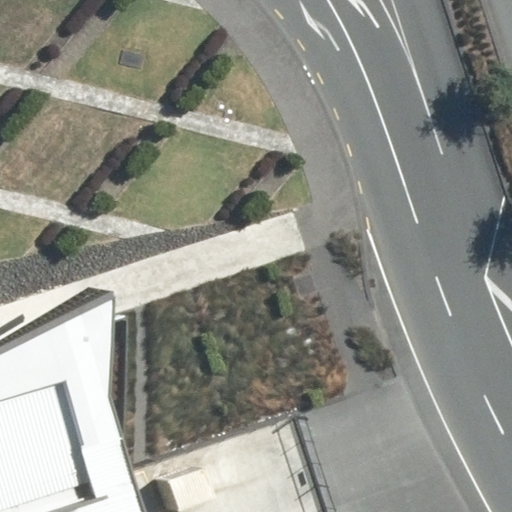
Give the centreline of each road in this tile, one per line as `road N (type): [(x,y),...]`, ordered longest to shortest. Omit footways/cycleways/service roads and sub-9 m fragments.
road 1 (tertiary): [(444,280),(332,0)]
road 2 (tertiary): [(444,280),(445,223),(466,153),(413,0)]
road 3 (tertiary): [(511,436),(444,280)]
